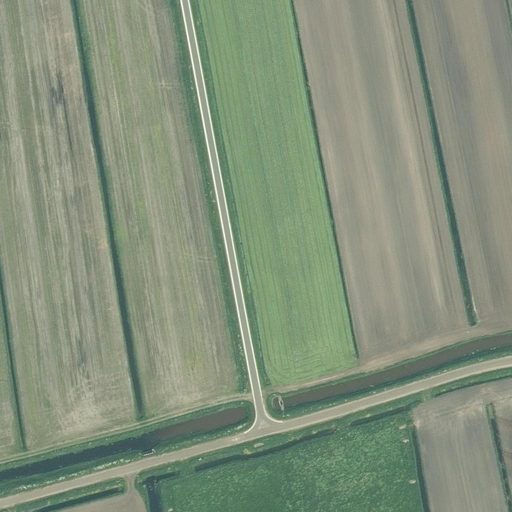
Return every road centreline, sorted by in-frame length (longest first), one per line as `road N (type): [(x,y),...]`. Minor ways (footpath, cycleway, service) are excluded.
road 1 (tertiary): [(263,431),(183,0)]
road 2 (unclassified): [(0,504),(263,431)]
road 3 (tertiary): [(263,431),(511,362)]
